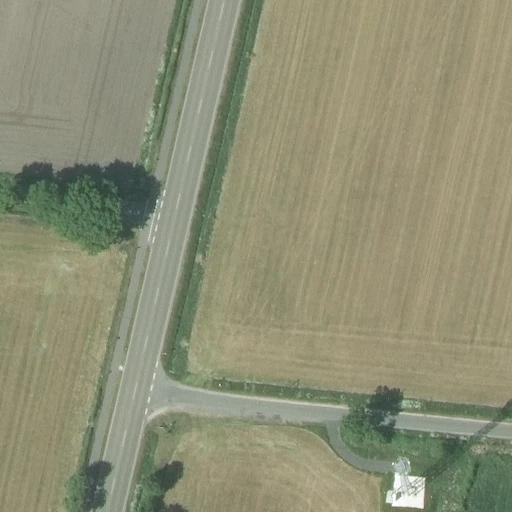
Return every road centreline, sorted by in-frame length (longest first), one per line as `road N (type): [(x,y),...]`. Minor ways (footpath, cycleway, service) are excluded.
road 1 (unclassified): [(511,432),(132,393)]
road 2 (primary): [(173,220),(225,0)]
road 3 (primary): [(132,393),(173,220)]
road 4 (unclassified): [(173,220),(0,199)]
road 5 (primary): [(106,511),(132,393)]
